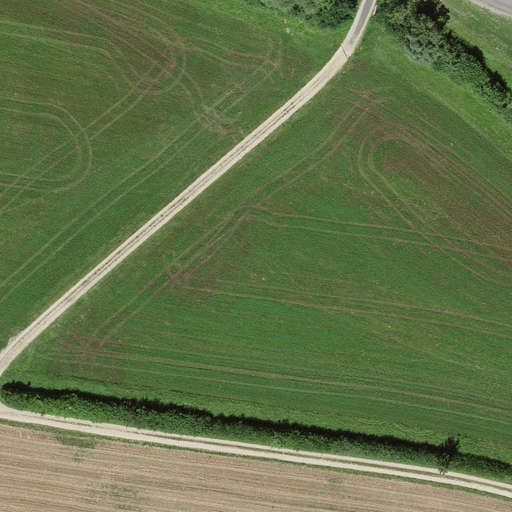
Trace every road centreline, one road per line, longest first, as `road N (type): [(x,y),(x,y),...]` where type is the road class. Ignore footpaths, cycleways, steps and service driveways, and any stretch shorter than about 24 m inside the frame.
road 1 (track): [(511,497),(0,410)]
road 2 (track): [(0,361),(293,105),(339,57),(364,0)]
